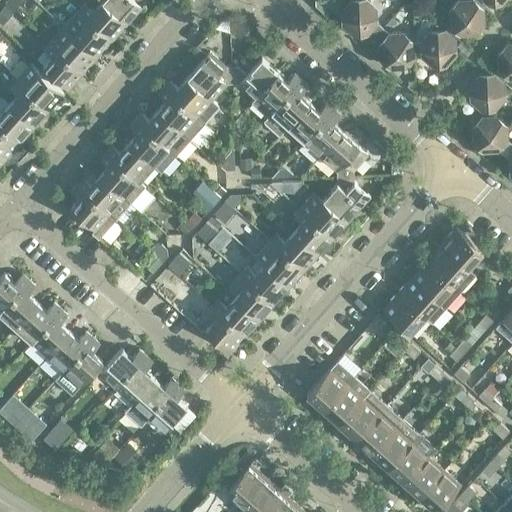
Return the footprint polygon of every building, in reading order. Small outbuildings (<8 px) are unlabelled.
[(16,10),(21,4),(16,0),(9,0),(7,2),(16,10)] [(84,2),(78,9),(112,39),(126,22),(101,0),(100,0),(92,9),(84,2)] [(101,0),(126,22),(141,6),(134,0),(101,0)] [(367,0),(350,0),(342,9),(342,23),(353,33),(367,32),(373,37),(382,27),(377,21),(376,7),(367,0)] [(455,0),(448,9),(449,23),(443,29),(453,38),(459,32),(473,31),(482,21),(481,7),(473,0),(455,0)] [(112,39),(78,9),(64,25),(97,55),(112,39)] [(97,55),(64,25),(50,41),(83,71),(97,55)] [(389,32),(383,27),(382,27),(373,37),(378,42),(379,56),(389,66),(403,65),(413,54),(412,40),(402,31),(389,32)] [(420,40),(412,40),(413,54),(421,54),(431,63),(445,63),(454,52),(453,38),(443,29),(429,30),(420,40)] [(83,71),(50,41),(44,48),(52,55),(43,65),(68,88),(83,71)] [(497,67),(492,73),(502,82),(508,76),(511,75),(511,41),(506,42),(497,53),(497,67)] [(210,50),(201,60),(186,76),(211,99),(226,82),(232,82),(232,65),(226,65),(210,50)] [(238,64),(232,65),(232,82),(238,81),(255,96),(278,71),(261,56),(246,72),(238,64)] [(64,91),(30,62),(16,78),(49,108),(64,91)] [(278,71),(255,96),(251,101),(267,115),(301,78),(294,72),(287,80),(278,71)] [(480,107),(481,115),(494,114),(494,106),(503,96),(502,82),(492,73),(478,73),(469,84),(470,98),(480,107)] [(211,99),(186,76),(178,86),(170,79),(164,85),(205,122),(219,106),(211,99)] [(49,108),(16,78),(10,86),(18,93),(9,102),(35,124),(49,108)] [(287,125),(310,100),(300,92),(308,84),(301,78),(267,115),(263,120),(279,134),(287,125)] [(205,122),(164,85),(158,92),(166,99),(157,109),(190,138),(205,122)] [(310,100),(287,125),(303,140),(333,107),(326,101),(319,109),(310,100)] [(35,124),(9,102),(1,112),(0,110),(0,122),(20,141),(35,124)] [(333,107),(303,140),(319,154),(342,129),(333,121),(340,113),(333,107)] [(190,138),(157,109),(149,118),(141,111),(135,117),(176,154),(190,138)] [(494,114),(481,115),(471,125),(472,139),(482,149),(496,148),(502,153),(511,143),(506,138),(505,124),(494,114)] [(176,154),(135,117),(129,124),(137,131),(128,141),(161,170),(176,154)] [(20,141),(0,122),(0,151),(6,157),(20,141)] [(342,129),(319,154),(336,169),(336,175),(354,174),(353,168),(344,160),(359,144),(342,129)] [(161,170),(128,141),(120,150),(112,143),(106,150),(139,180),(153,164),(161,171),(161,170)] [(511,143),(502,153),(509,159),(509,173),(511,175),(511,143)] [(106,150),(100,157),(108,164),(99,173),(131,201),(145,185),(139,180),(106,150)] [(289,192),(303,180),(286,162),(273,174),(289,192)] [(131,201),(99,173),(91,182),(83,175),(77,182),(116,217),(131,201)] [(370,195),(354,181),(354,174),(336,175),(336,182),(322,198),(347,221),(370,195)] [(191,192),(209,208),(222,193),(205,177),(191,192)] [(116,217),(77,182),(71,189),(79,196),(70,206),(95,229),(109,213),(116,218),(116,217)] [(239,199),(240,193),(230,194),(225,198),(233,206),(239,199)] [(233,206),(225,198),(215,209),(222,215),(230,206),(232,207),(233,206)] [(347,221),(322,198),(313,207),(305,200),(299,207),(333,237),(347,221)] [(333,237),(299,207),(293,214),(301,221),(293,230),(318,253),(333,237)] [(193,226),(201,217),(194,211),(186,220),(193,226)] [(210,239),(227,222),(215,211),(198,228),(210,239)] [(482,250),(455,226),(440,243),(467,267),(482,250)] [(318,253),(293,230),(284,239),(276,232),(270,239),(304,269),(318,253)] [(304,269),(270,239),(256,255),(258,257),(289,285),(304,269)] [(475,275),(440,243),(426,259),(461,290),(475,275)] [(163,259),(167,255),(158,246),(154,251),(163,259)] [(163,259),(154,251),(144,262),(153,270),(163,259)] [(289,285),(258,257),(249,267),(247,265),(241,271),(274,301),(289,285)] [(461,290),(426,259),(411,275),(447,307),(461,290)] [(4,271),(0,275),(0,309),(28,278),(22,272),(15,280),(4,271)] [(274,301),(241,271),(235,278),(243,285),(235,295),(260,317),(274,301)] [(447,307),(411,275),(397,291),(424,315),(432,323),(447,307)] [(28,278),(0,309),(0,312),(15,326),(37,300),(28,292),(35,284),(28,278)] [(424,315),(397,291),(382,308),(409,332),(424,315)] [(260,317),(235,295),(226,304),(218,297),(212,304),(246,333),(260,317)] [(37,300),(15,326),(31,340),(61,307),(54,301),(47,309),(37,300)] [(246,333),(212,304),(207,310),(215,317),(205,328),(231,350),(246,333)] [(493,319),(500,310),(493,304),(485,312),(493,319)] [(511,305),(502,316),(511,325),(511,305)] [(61,307),(31,340),(47,355),(70,329),(60,321),(67,313),(61,307)] [(493,319),(485,312),(477,321),(485,328),(493,319)] [(378,313),(372,320),(381,329),(387,321),(378,313)] [(70,329),(47,355),(63,369),(93,336),(86,330),(79,338),(70,329)] [(404,349),(411,342),(402,335),(396,342),(404,349)] [(93,336),(63,369),(80,384),(102,359),(92,350),(99,342),(93,336)] [(464,351),(472,342),(464,336),(457,344),(464,351)] [(413,357),(420,350),(411,342),(404,349),(413,357)] [(464,351),(457,344),(449,353),(456,360),(464,351)] [(122,346),(99,371),(116,386),(146,353),(140,346),(132,355),(122,346)] [(146,353),(116,386),(132,401),(155,376),(145,367),(153,359),(146,353)] [(337,359),(330,366),(306,393),(323,408),(353,374),(337,359)] [(437,378),(443,371),(435,363),(428,371),(437,378)] [(463,381),(463,380),(469,373),(459,365),(453,372),(463,381)] [(445,386),(452,379),(443,371),(437,378),(445,386)] [(339,422),(370,388),(353,374),(323,408),(339,422)] [(155,376),(132,401),(148,415),(178,382),(171,376),(164,384),(155,376)] [(178,382),(148,415),(165,430),(187,405),(177,396),(185,388),(178,382)] [(484,386),(478,394),(486,401),(492,394),(484,386)] [(355,437),(386,403),(370,388),(339,422),(355,437)] [(0,408),(32,438),(49,420),(16,389),(0,405),(0,408)] [(475,400),(467,392),(460,400),(469,407),(475,400)] [(492,394),(486,401),(495,410),(502,402),(492,394)] [(475,400),(469,407),(477,415),(484,408),(475,400)] [(371,451),(402,417),(386,403),(355,437),(371,451)] [(60,414),(47,436),(60,444),(73,422),(60,414)] [(387,466),(418,432),(402,417),(371,451),(387,466)] [(492,428),(502,437),(508,429),(499,421),(492,428)] [(403,480),(427,453),(434,446),(418,432),(387,466),(403,480)] [(109,459),(111,449),(103,447),(101,458),(109,459)] [(504,458),(497,452),(489,461),(496,467),(504,458)] [(427,453),(403,480),(420,495),(444,468),(427,453)] [(226,488),(243,503),(267,476),(255,466),(260,461),(255,456),(226,488)] [(496,467),(489,461),(482,470),(489,476),(496,467)] [(444,468),(420,495),(436,510),(460,483),(444,468)] [(267,476),(243,503),(252,511),(264,511),(288,486),(284,482),(279,487),(267,476)] [(460,493),(468,500),(475,491),(468,484),(460,493)] [(288,486),(264,511),(293,511),(299,505),(288,495),(292,490),(288,486)] [(452,501),(453,502),(460,508),(468,500),(460,493),(452,501)] [(511,511),(511,510),(504,503),(496,511),(511,511)]
